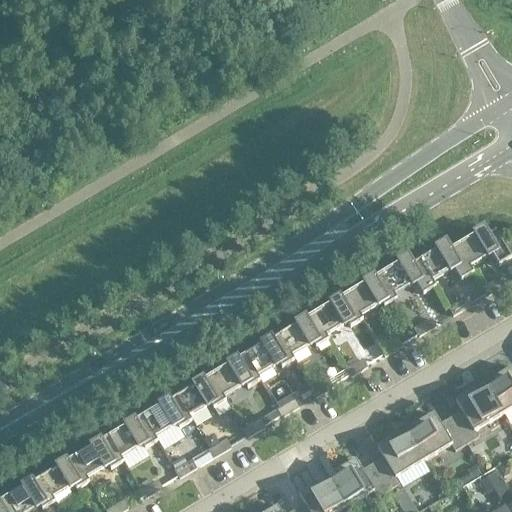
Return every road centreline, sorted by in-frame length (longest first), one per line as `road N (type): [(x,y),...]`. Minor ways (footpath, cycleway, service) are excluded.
road 1 (secondary): [(0,430),(325,243)]
road 2 (residential): [(202,511),(511,324)]
road 3 (secondary): [(466,136),(325,243)]
road 4 (secondary): [(325,243),(484,168)]
